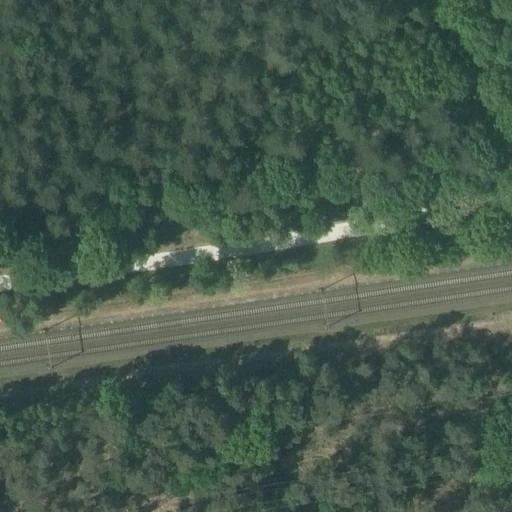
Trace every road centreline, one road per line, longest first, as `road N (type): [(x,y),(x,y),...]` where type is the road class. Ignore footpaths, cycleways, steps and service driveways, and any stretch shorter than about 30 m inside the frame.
road 1 (track): [(511,160),(73,245),(0,248)]
road 2 (unclassified): [(0,278),(511,191)]
road 3 (track): [(423,0),(507,160)]
